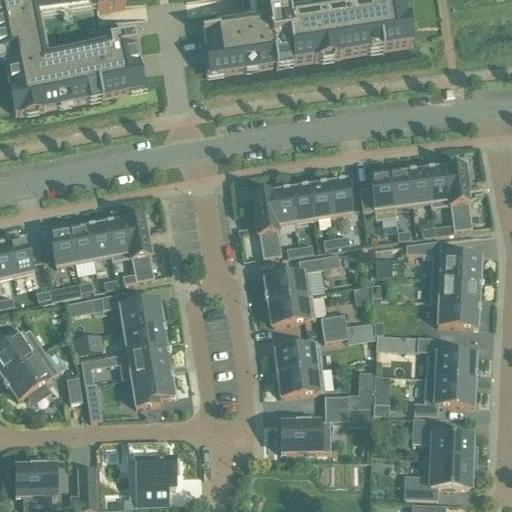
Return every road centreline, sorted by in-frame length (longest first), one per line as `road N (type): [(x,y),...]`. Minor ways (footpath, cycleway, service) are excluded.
road 1 (residential): [(190,153),(492,109)]
road 2 (residential): [(511,287),(502,498),(511,499)]
road 3 (residential): [(206,434),(0,440)]
road 4 (residential): [(0,192),(190,153)]
road 5 (residential): [(222,433),(247,433),(247,384),(231,290),(215,276)]
road 6 (residential): [(215,276),(193,308),(208,389),(206,434)]
road 7 (residential): [(166,12),(190,153)]
road 8 (residential): [(190,153),(215,276)]
